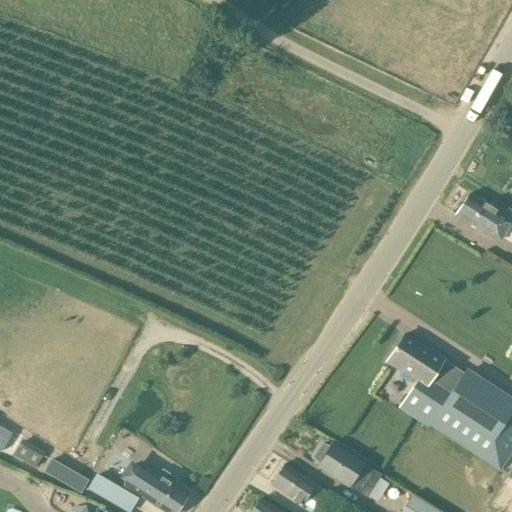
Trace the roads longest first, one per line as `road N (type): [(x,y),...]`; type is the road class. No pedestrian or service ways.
road 1 (tertiary): [(209,511),(511,51)]
road 2 (unknown): [(175,0),(458,142)]
